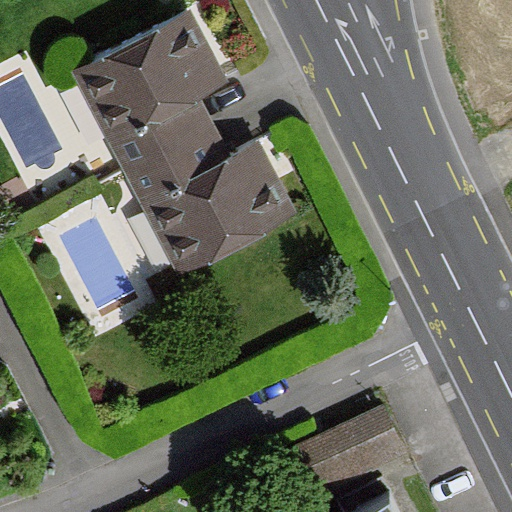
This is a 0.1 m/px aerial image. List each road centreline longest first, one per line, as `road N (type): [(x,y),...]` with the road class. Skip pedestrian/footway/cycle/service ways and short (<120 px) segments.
road 1 (residential): [(485,313),(59,511)]
road 2 (tertiary): [(348,0),(485,313)]
